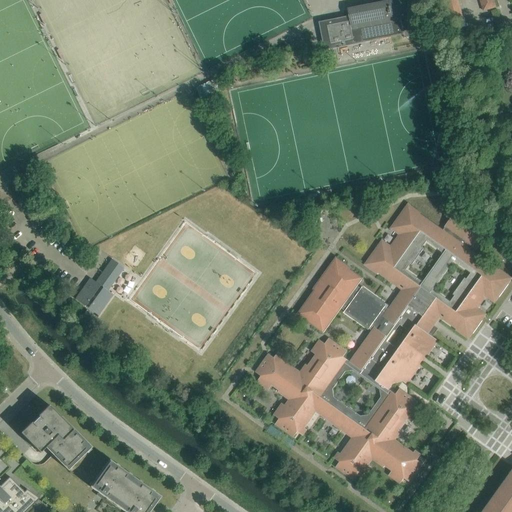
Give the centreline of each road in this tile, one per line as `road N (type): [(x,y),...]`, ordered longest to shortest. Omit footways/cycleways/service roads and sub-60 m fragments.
road 1 (tertiary): [(198,487),(47,367)]
road 2 (residential): [(431,511),(482,438),(511,440)]
